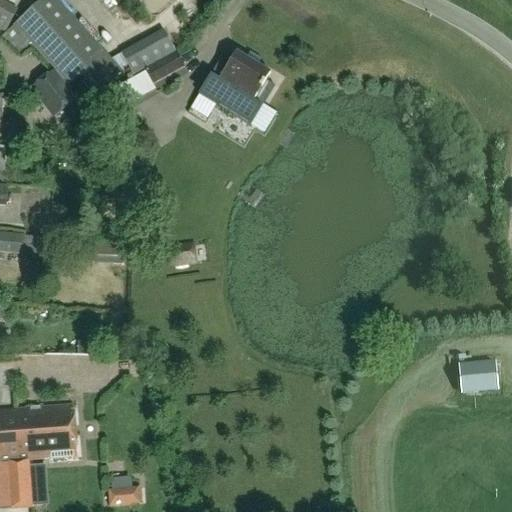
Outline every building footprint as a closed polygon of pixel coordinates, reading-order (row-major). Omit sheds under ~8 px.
[(55,0),(44,0),(15,26),(1,38),(17,55),(30,44),(65,83),(68,80),(72,84),(80,77),(96,93),(119,71),(109,60),(101,51),(55,0)] [(0,1),(0,31),(4,34),(18,11),(0,1)] [(163,32),(125,53),(120,55),(133,78),(135,77),(175,55),(176,55),(163,32)] [(222,56),(197,96),(248,128),(274,87),(265,82),(269,76),(235,54),(231,61),(222,56)] [(175,55),(135,77),(142,88),(152,83),(154,86),(184,69),(176,55),(175,55)] [(54,74),(30,92),(51,120),(76,103),(54,74)] [(29,237),(19,236),(0,235),(0,255),(19,257),(30,257),(30,256),(38,256),(40,239),(29,239),(29,237)] [(95,243),(94,265),(122,267),(123,244),(95,243)] [(194,245),(166,249),(168,269),(196,266),(194,245)] [(0,323),(8,324),(9,308),(0,307),(0,323)] [(103,376),(118,371),(114,359),(99,364),(103,376)] [(495,363),(459,367),(461,395),(498,392),(495,363)] [(0,463),(8,463),(11,510),(32,508),(29,461),(77,458),(74,407),(0,412),(0,463)] [(144,489),(108,492),(108,509),(146,506),(144,489)]
